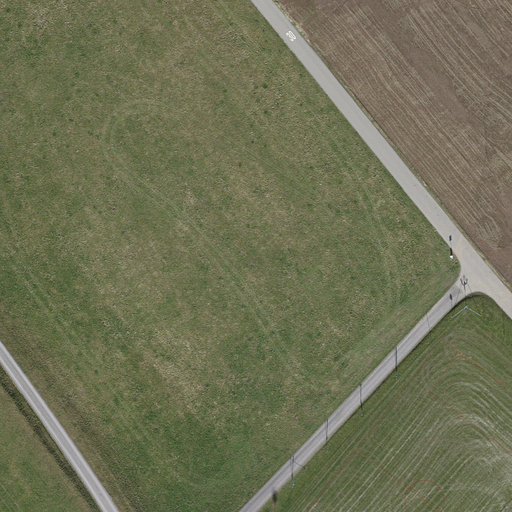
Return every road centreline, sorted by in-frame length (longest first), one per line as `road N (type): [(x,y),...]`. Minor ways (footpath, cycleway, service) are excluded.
road 1 (track): [(244,511),(477,267)]
road 2 (track): [(0,345),(112,511)]
